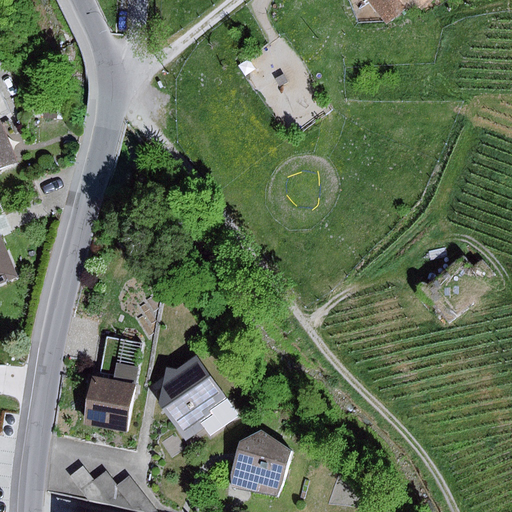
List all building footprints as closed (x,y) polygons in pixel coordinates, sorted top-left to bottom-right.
[(366,0),(387,25),(418,0),(366,0)] [(1,91),(0,92),(0,118),(11,115),(1,91)] [(58,109),(44,108),(43,119),(57,119),(58,109)] [(0,167),(16,161),(0,123),(0,167)] [(109,204),(103,224),(117,227),(123,207),(109,204)] [(0,235),(0,283),(17,277),(0,235)] [(479,283),(462,258),(428,280),(445,306),(479,283)] [(108,337),(101,373),(137,380),(144,344),(108,337)] [(177,371),(167,368),(159,404),(186,444),(206,430),(201,424),(213,416),(208,410),(225,398),(197,357),(177,371)] [(135,384),(94,376),(84,425),(126,433),(135,384)] [(292,451),(263,431),(240,442),(232,474),(231,488),(278,496),(292,451)] [(110,505),(92,481),(83,468),(69,478),(86,502),(110,505)] [(135,510),(117,486),(106,471),(92,481),(110,505),(135,510)] [(130,476),(117,486),(135,510),(143,511),(156,511),(157,511),(130,476)]
